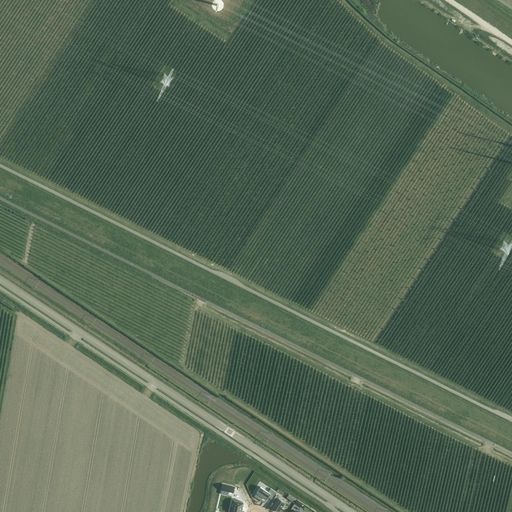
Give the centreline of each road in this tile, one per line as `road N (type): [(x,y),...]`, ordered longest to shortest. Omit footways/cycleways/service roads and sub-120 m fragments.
road 1 (unclassified): [(511,455),(0,199)]
road 2 (unclassified): [(511,421),(0,166)]
road 3 (tertiary): [(260,452),(0,280)]
